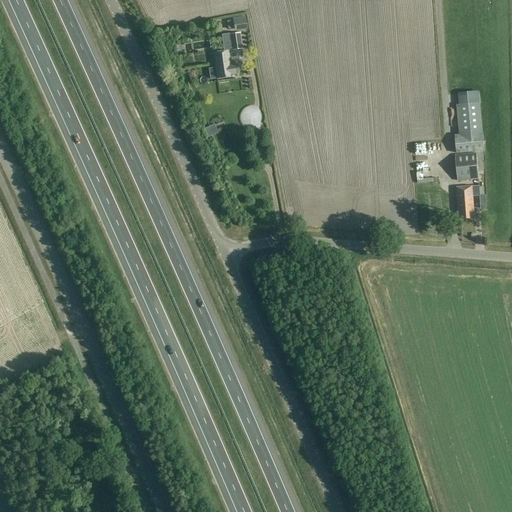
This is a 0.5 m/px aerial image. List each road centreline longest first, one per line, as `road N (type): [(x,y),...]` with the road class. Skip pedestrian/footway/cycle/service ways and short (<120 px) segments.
road 1 (motorway): [(16,0),(244,511)]
road 2 (motorway): [(287,511),(60,0)]
road 3 (tertiary): [(164,511),(0,147)]
road 4 (unclassified): [(511,257),(289,240),(225,254)]
road 5 (unclassified): [(337,511),(225,254)]
road 6 (unclassified): [(225,254),(109,0)]
